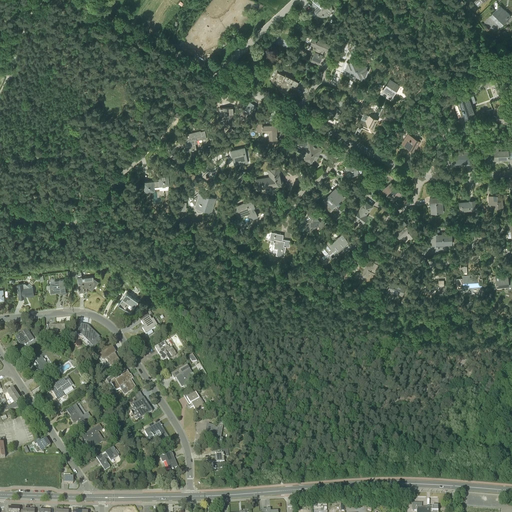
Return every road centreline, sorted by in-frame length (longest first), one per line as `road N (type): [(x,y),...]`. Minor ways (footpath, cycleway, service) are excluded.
road 1 (unclassified): [(0,318),(76,311),(108,323),(183,437),(190,495)]
road 2 (track): [(310,281),(89,216)]
road 3 (tertiary): [(511,490),(417,483),(290,489)]
road 4 (track): [(511,314),(487,323),(444,319),(310,281)]
road 5 (track): [(216,75),(75,0)]
road 6 (residential): [(375,231),(381,246),(422,262),(511,250)]
road 7 (residential): [(86,497),(11,370)]
